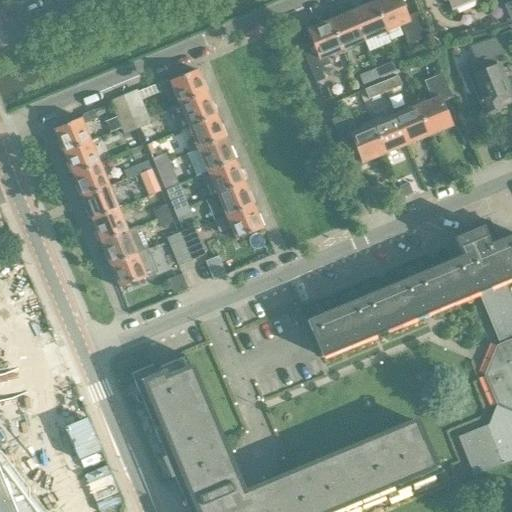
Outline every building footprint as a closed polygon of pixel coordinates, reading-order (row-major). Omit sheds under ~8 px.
[(417,12),(406,17),(399,0),(379,0),(375,2),(386,30),(400,24),(408,44),(427,36),(417,12)] [(511,0),(447,0),(452,10),(474,0),(506,0),(509,4),(511,2),(511,0)] [(364,39),(386,30),(375,2),(353,11),(364,39)] [(342,49),(364,39),(353,11),(331,20),(342,49)] [(319,67),(329,63),(326,56),(342,49),(331,20),(307,30),(311,41),(300,46),(315,83),(324,79),(319,67)] [(437,24),(430,36),(440,42),(447,30),(437,24)] [(511,39),(509,31),(500,35),(505,46),(511,43),(511,39)] [(475,63),(457,70),(465,96),(473,93),(483,115),(484,115),(485,116),(489,117),(495,115),(497,111),(496,110),(498,109),(499,108),(499,107),(511,101),(511,94),(499,64),(496,65),(493,58),(505,53),(494,37),(468,47),(475,63)] [(396,72),(391,62),(376,69),(380,78),(396,72)] [(376,69),(359,76),(363,86),(380,78),(376,69)] [(171,88),(178,104),(206,92),(208,91),(203,81),(202,82),(197,71),(169,82),(167,82),(165,81),(154,85),(157,93),(171,88)] [(442,73),(424,81),(432,100),(417,106),(429,136),(451,126),(441,101),(452,97),(442,73)] [(401,86),(397,76),(382,83),(386,92),(401,86)] [(382,83),(364,90),(369,100),(386,92),(382,83)] [(138,92),(126,97),(135,119),(147,114),(141,100),(138,92)] [(181,130),(188,127),(187,127),(215,115),(215,114),(217,113),(212,103),(211,104),(206,92),(178,104),(178,105),(169,109),(173,120),(176,118),(181,130)] [(122,99),(110,103),(116,118),(119,126),(131,121),(122,99)] [(407,145),(429,136),(417,106),(395,115),(407,145)] [(82,117),(81,119),(53,130),(62,153),(90,141),(83,124),(97,119),(94,110),(82,115),(82,117)] [(340,144),(351,139),(362,164),(385,154),(373,124),(356,131),(348,113),(330,120),(340,144)] [(140,129),(151,125),(147,114),(135,119),(140,129)] [(189,139),(186,142),(186,146),(189,153),(197,150),(225,138),(225,137),(226,137),(222,127),(221,127),(215,115),(187,127),(188,127),(192,138),(189,139)] [(385,154),(407,145),(395,115),(373,124),(385,154)] [(116,118),(105,122),(109,133),(121,128),(119,126),(116,118)] [(119,126),(121,128),(123,135),(135,131),(131,121),(119,126)] [(195,177),(200,175),(207,173),(234,161),(233,158),(235,158),(231,148),(229,148),(225,138),(197,150),(186,154),(195,177)] [(100,164),(90,141),(62,153),(72,175),(100,164)] [(139,149),(132,152),(135,160),(142,157),(139,149)] [(166,154),(152,159),(156,167),(169,162),(166,154)] [(206,185),(211,197),(216,195),(244,183),(243,181),(245,180),(240,171),(239,171),(234,161),(207,173),(200,175),(205,186),(206,185)] [(123,171),(126,179),(137,175),(139,174),(150,170),(147,162),(123,171)] [(156,167),(159,175),(172,169),(169,162),(156,167)] [(109,187),(100,164),(72,175),(81,198),(109,187)] [(150,170),(139,174),(148,196),(160,192),(150,170)] [(434,184),(443,178),(439,172),(430,177),(434,184)] [(205,199),(214,222),(253,206),(252,204),(254,203),(250,193),(248,194),(244,183),(216,195),(211,197),(205,199)] [(179,185),(165,190),(174,212),(188,207),(179,185)] [(109,187),(81,198),(91,221),(119,209),(109,187)] [(165,206),(152,211),(156,220),(169,215),(165,206)] [(253,206),(214,222),(219,233),(230,228),(235,240),(263,229),(262,227),(263,226),(259,216),(258,216),(253,206)] [(178,220),(191,215),(188,207),(174,212),(178,220)] [(119,209),(91,221),(100,243),(138,227),(128,232),(119,209)] [(156,220),(159,228),(172,223),(169,215),(156,220)] [(193,226),(182,231),(187,244),(199,240),(193,226)] [(138,227),(100,243),(109,266),(148,250),(138,227)] [(511,299),(505,282),(511,278),(511,235),(486,246),(483,239),(486,237),(482,227),(454,238),(462,256),(307,321),(322,358),(478,293),(490,323),(499,344),(495,346),(484,377),(497,407),(490,424),(458,437),(473,477),(511,460),(511,299)] [(177,232),(165,236),(171,250),(183,246),(177,232)] [(199,240),(187,244),(193,258),(204,253),(199,240)] [(188,260),(183,246),(171,250),(177,264),(188,260)] [(109,266),(119,289),(157,272),(148,250),(109,266)] [(186,356),(153,370),(151,365),(131,374),(188,511),(347,511),(441,473),(433,453),(428,455),(414,422),(413,422),(416,430),(239,504),(179,360),(186,357),(186,356)] [(0,511),(34,511),(32,509),(8,476),(0,466),(0,511)]
